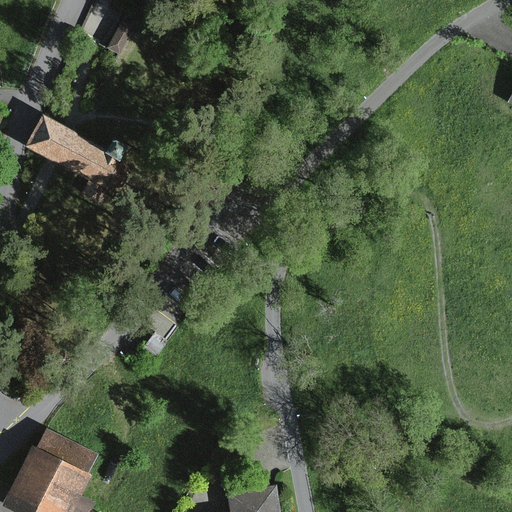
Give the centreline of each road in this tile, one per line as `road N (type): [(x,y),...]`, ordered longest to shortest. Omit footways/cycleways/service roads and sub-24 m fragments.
road 1 (residential): [(0,421),(25,418),(61,390),(166,285),(241,193),(261,208)]
road 2 (residential): [(509,0),(445,37),(261,208)]
road 3 (residential): [(313,511),(276,377),(277,245),(261,208)]
road 4 (residential): [(0,205),(32,101),(77,0)]
